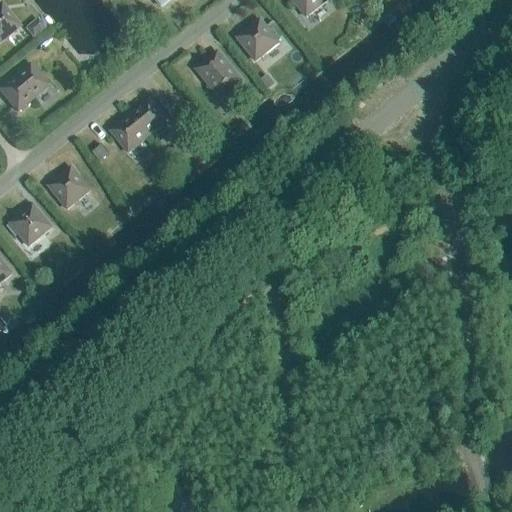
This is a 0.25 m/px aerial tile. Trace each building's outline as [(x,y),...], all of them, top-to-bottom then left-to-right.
[(170,0),(151,0),(159,9),(170,0)] [(290,0),(306,19),(329,1),(328,0),(290,0)] [(355,11),(367,0),(366,0),(347,0),(347,1),(355,11)] [(1,5),(0,5),(0,43),(19,28),(1,5)] [(24,30),(33,40),(45,30),(37,19),(24,30)] [(260,22),(237,40),(256,63),(280,43),(272,33),(270,34),(260,22)] [(217,54),(196,72),(220,102),(242,84),(217,54)] [(0,90),(0,92),(17,112),(47,88),(29,66),(0,90)] [(274,88),(266,78),(260,83),(268,93),(274,88)] [(130,118),(147,139),(167,123),(149,102),(130,118)] [(128,155),(147,139),(130,118),(111,133),(128,155)] [(8,134),(19,142),(25,134),(14,126),(8,134)] [(71,170),(48,189),(67,211),(89,193),(71,170)] [(51,230),(33,207),(10,226),(28,248),(51,230)] [(0,262),(0,285),(11,276),(0,262)]
